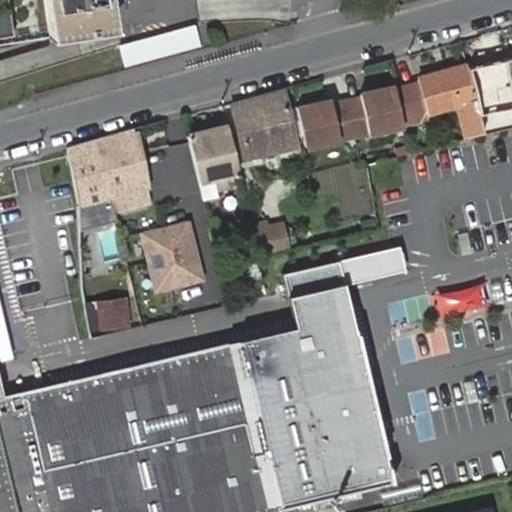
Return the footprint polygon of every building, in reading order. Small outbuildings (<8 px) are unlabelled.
[(40,0),(0,0),(0,41),(46,34),(40,0)] [(40,0),(46,34),(110,25),(106,0),(40,0)] [(482,133),(511,126),(511,56),(504,59),(509,85),(476,94),(481,113),(477,114),(482,133)] [(418,81),(426,112),(451,106),(460,138),(482,133),(477,114),(464,66),(417,79),(418,81)] [(418,81),(393,88),(401,124),(427,118),(426,112),(418,81)] [(392,83),(377,86),(378,91),(393,88),(392,83)] [(309,103),(310,108),(296,112),(303,147),(401,124),(393,88),(378,91),(377,86),(357,92),(358,97),(330,104),(329,99),(309,103)] [(294,145),(281,89),(255,96),(267,151),(294,145)] [(267,151),(255,96),(231,103),(244,156),(267,151)] [(309,103),(295,107),(296,112),(310,108),(309,103)] [(222,175),(237,172),(225,124),(186,135),(201,199),(215,196),(214,191),(225,187),(222,175)] [(99,140),(112,198),(115,210),(149,201),(133,130),(99,140)] [(64,149),(80,206),(112,198),(99,140),(64,149)] [(104,201),(82,209),(104,267),(126,259),(104,201)] [(190,220),(138,232),(153,293),(205,280),(190,220)] [(260,252),(288,245),(283,222),(254,230),(260,252)] [(264,294),(255,259),(237,262),(246,298),(264,294)] [(291,327),(0,396),(0,511),(277,511),(277,510),(389,483),(356,342),(354,333),(352,333),(344,300),(335,261),(278,275),(287,309),(291,327)] [(118,300),(98,305),(104,329),(123,322),(118,300)]
